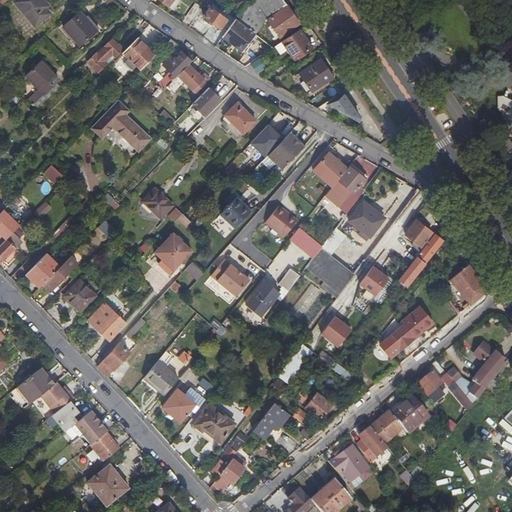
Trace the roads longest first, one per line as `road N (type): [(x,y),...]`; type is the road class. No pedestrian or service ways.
road 1 (residential): [(237,511),(511,284)]
road 2 (residential): [(4,287),(212,511)]
road 3 (residential): [(133,0),(333,127)]
road 4 (primary): [(451,161),(344,0)]
road 5 (residential): [(267,265),(239,241),(333,127)]
road 6 (residential): [(333,127),(423,178),(451,161)]
